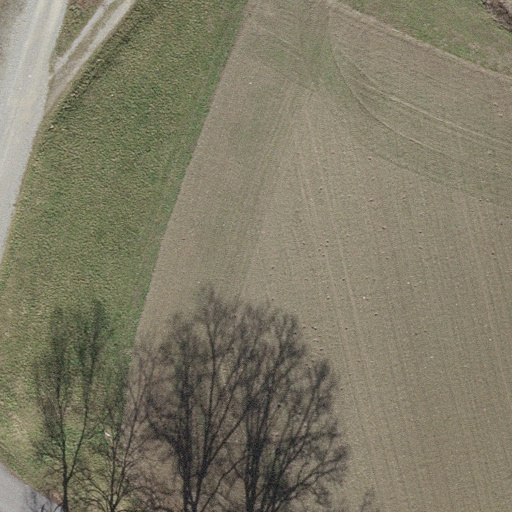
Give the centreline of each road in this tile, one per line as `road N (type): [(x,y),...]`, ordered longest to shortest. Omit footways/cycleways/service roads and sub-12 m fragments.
road 1 (track): [(54,0),(0,188)]
road 2 (track): [(19,120),(123,0)]
